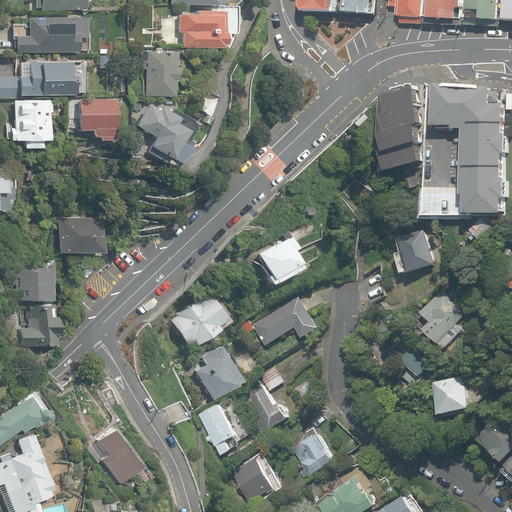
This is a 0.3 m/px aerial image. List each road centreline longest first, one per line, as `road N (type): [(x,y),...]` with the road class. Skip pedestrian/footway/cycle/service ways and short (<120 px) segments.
road 1 (tertiary): [(96,333),(346,91)]
road 2 (residential): [(499,511),(383,435),(341,396),(345,282)]
road 3 (tertiary): [(191,511),(175,465),(96,333)]
road 4 (tertiary): [(346,91),(385,59),(492,49)]
road 5 (tertiary): [(0,426),(96,333)]
